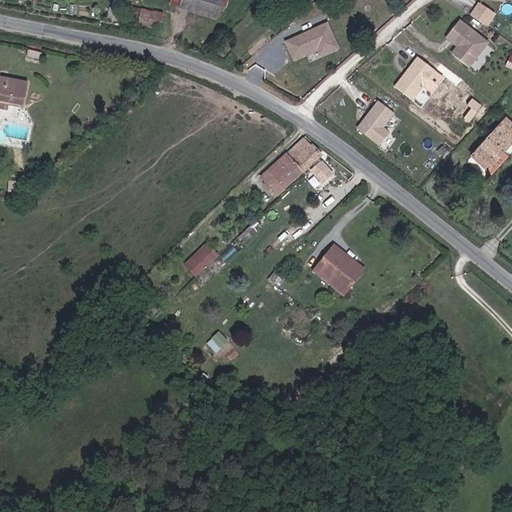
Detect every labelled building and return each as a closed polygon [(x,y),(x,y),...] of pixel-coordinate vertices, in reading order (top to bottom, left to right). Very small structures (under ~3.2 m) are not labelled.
[(217,17),(223,0),(172,0),(172,2),(181,5),(217,17)] [(488,26),(496,13),(482,2),(473,15),(488,26)] [(120,3),(117,19),(130,21),(133,5),(120,3)] [(133,5),(130,21),(153,25),(156,9),(133,5)] [(456,45),(451,52),(476,72),(489,55),(483,51),(490,41),(460,18),(445,37),(456,45)] [(328,24),(288,41),(294,56),(317,46),(320,53),(338,45),(328,24)] [(394,84),(413,100),(437,71),(419,55),(394,84)] [(0,100),(25,105),(29,81),(0,75),(0,100)] [(385,125),(395,112),(378,99),(356,128),(380,145),(392,130),(385,125)] [(472,122),(482,104),(474,99),(463,117),(472,122)] [(487,168),(511,140),(511,127),(503,120),(471,154),(487,168)] [(31,127),(4,122),(3,129),(0,128),(0,142),(7,144),(8,137),(28,141),(31,127)] [(324,154),(308,137),(291,153),(307,170),(324,154)] [(288,154),(265,175),(283,192),(307,170),(291,153),(289,155),(288,154)] [(337,174),(325,161),(315,169),(326,183),(337,174)] [(258,218),(241,233),(247,239),(264,224),(258,218)] [(188,263),(200,276),(222,256),(209,243),(188,263)] [(368,268),(337,243),(316,269),(331,281),(338,273),(353,286),(368,268)] [(346,294),(353,286),(338,273),(331,281),(346,294)] [(219,330),(207,343),(217,352),(229,340),(219,330)]
